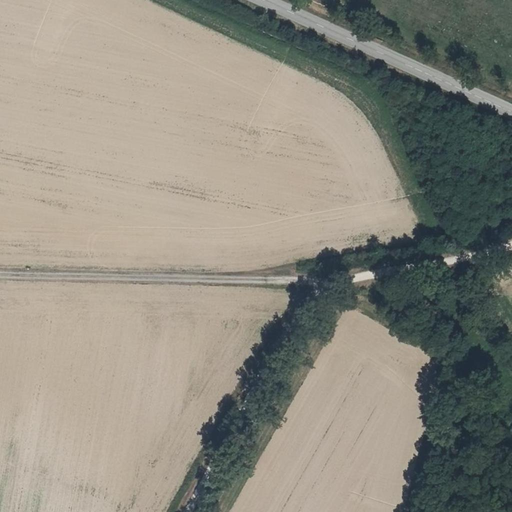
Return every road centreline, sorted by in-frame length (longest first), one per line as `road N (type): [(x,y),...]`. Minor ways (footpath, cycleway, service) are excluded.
road 1 (track): [(511,245),(327,289),(267,364),(187,511)]
road 2 (track): [(327,289),(296,281),(0,273)]
road 3 (tertiary): [(511,111),(264,0)]
